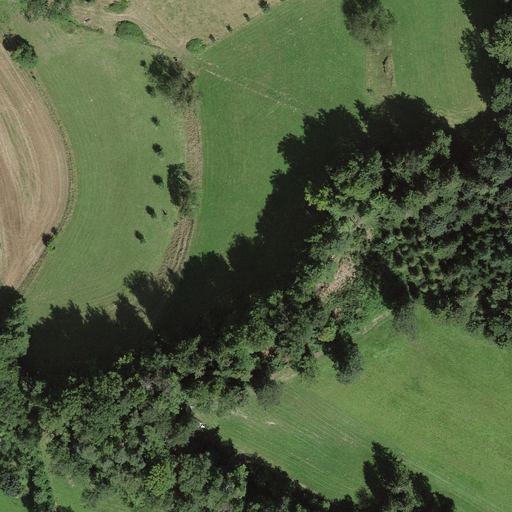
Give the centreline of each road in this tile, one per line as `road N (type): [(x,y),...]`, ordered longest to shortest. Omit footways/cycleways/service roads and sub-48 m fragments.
road 1 (track): [(461,289),(253,403)]
road 2 (track): [(246,511),(214,497),(181,464),(176,438),(190,405),(222,396),(253,403)]
